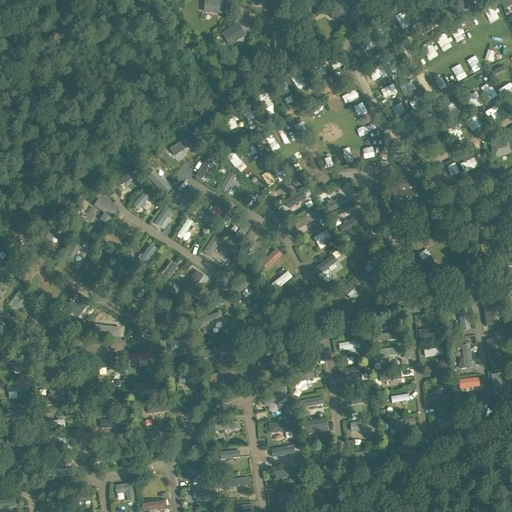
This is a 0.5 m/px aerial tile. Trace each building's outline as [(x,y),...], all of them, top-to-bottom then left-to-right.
[(204,0),(203,13),(217,14),(218,14),(222,15),(223,1),(216,0),(204,0)] [(334,0),(330,18),(344,22),(345,22),(348,5),(349,4),(334,1),(334,0)] [(511,0),(501,0),(499,1),(503,9),(511,4),(511,0)] [(419,17),(427,14),(424,8),(417,11),(419,17)] [(411,18),(403,22),(406,29),(414,26),(411,18)] [(318,44),(308,22),(300,26),(310,47),(318,44)] [(237,23),(221,34),(230,47),(246,36),(237,23)] [(280,31),(272,32),(274,43),(276,55),(284,54),(280,31)] [(377,38),(368,41),(371,49),(379,46),(377,38)] [(398,68),(399,75),(409,75),(408,67),(398,68)] [(385,69),(376,73),(379,79),(388,75),(385,69)] [(307,88),(311,86),(307,76),(303,78),(307,88)] [(417,81),(411,84),(415,92),(421,89),(417,81)] [(387,87),(389,96),(400,94),(398,85),(387,87)] [(274,97),(265,99),(269,111),(278,108),(274,97)] [(500,121),(507,118),(500,103),(492,107),(496,116),(498,115),(500,121)] [(359,119),(373,113),(370,105),(356,111),(359,119)] [(254,106),(248,109),(255,121),(260,118),(254,106)] [(431,115),(433,123),(441,121),(440,113),(431,115)] [(236,132),(245,127),(237,115),(229,120),(236,132)] [(485,128),(480,117),(469,123),(475,134),(485,128)] [(365,128),(368,135),(379,131),(376,124),(365,128)] [(221,129),(213,132),(218,141),(225,138),(221,129)] [(174,156),(194,144),(190,137),(170,149),(174,156)] [(332,156),(333,168),(343,166),(341,155),(332,156)] [(207,158),(198,171),(203,175),(208,168),(211,170),(214,167),(210,164),(212,161),(207,158)] [(467,163),(470,171),(482,167),(479,159),(467,163)] [(132,172),(117,181),(120,186),(124,183),(126,186),(129,184),(128,182),(135,178),(132,172)] [(169,189),(154,172),(147,178),(163,195),(169,189)] [(230,172),(220,188),(227,192),(230,187),(232,188),(234,184),(232,183),(236,176),(230,172)] [(394,185),(390,186),(395,217),(396,218),(426,212),(420,180),(413,182),(413,179),(396,182),(394,185)] [(461,186),(457,188),(461,198),(465,196),(461,186)] [(187,210),(198,193),(190,189),(179,205),(187,210)] [(233,195),(239,198),(241,192),(235,189),(233,195)] [(302,191),(284,202),(289,209),(301,202),(303,203),(306,201),(305,199),(306,198),(305,197),(310,194),(307,189),(302,192),(302,191)] [(138,211),(151,196),(152,195),(146,190),(132,206),(138,211)] [(487,208),(501,202),(499,195),(484,201),(487,208)] [(328,205),(326,206),(329,213),(348,204),(344,197),(333,203),(331,200),(326,202),(328,205)] [(117,211),(98,199),(94,206),(93,207),(103,213),(99,220),(100,221),(106,225),(107,226),(117,211)] [(472,215),(480,213),(478,205),(470,208),(472,215)] [(161,228),(171,213),(166,209),(155,224),(161,228)] [(211,219),(207,226),(213,230),(224,213),(217,209),(214,215),(211,214),(209,217),(211,219)] [(297,231),(318,218),(313,210),(292,222),(293,225),(297,231)] [(343,224),(338,227),(343,235),(365,222),(361,214),(359,215),(356,211),(351,214),(354,218),(347,222),(346,220),(342,223),(343,224)] [(187,219),(177,234),(183,237),(188,229),(191,230),(193,227),(191,225),(193,223),(187,219)] [(51,242),(58,231),(60,232),(62,227),(60,226),(61,224),(55,220),(45,239),(51,243),(51,242)] [(478,226),(487,231),(490,226),(481,221),(478,226)] [(241,227),(230,242),(237,247),(247,231),(241,227)] [(118,237),(115,242),(122,247),(131,235),(126,231),(121,239),(118,237)] [(324,232),(308,241),(311,246),(327,237),(324,232)] [(214,234),(202,253),(210,258),(222,240),(214,234)] [(371,235),(354,246),(358,253),(376,242),(371,235)] [(78,250),(83,242),(75,238),(65,257),(73,261),(73,260),(74,258),(78,250)] [(141,255),(138,259),(140,260),(139,262),(145,266),(157,249),(151,245),(143,256),(141,255)] [(266,271),(282,256),(276,249),(272,253),(266,259),(264,257),(261,260),(263,262),(260,265),(266,271)] [(5,267),(2,271),(9,275),(21,258),(14,254),(8,264),(6,262),(3,266),(5,267)] [(89,277),(101,258),(98,256),(94,254),(82,274),(89,278),(89,277)] [(125,263),(129,257),(128,256),(125,254),(121,261),(125,263)] [(319,275),(335,264),(336,263),(337,262),(332,255),(314,269),(319,275)] [(386,260),(370,274),(376,281),(392,267),(386,260)] [(161,276),(158,280),(165,285),(178,267),(171,262),(164,273),(162,271),(159,275),(161,276)] [(122,273),(126,268),(119,263),(108,277),(115,282),(119,277),(121,278),(124,275),(122,273)] [(34,286),(44,271),(38,267),(28,282),(34,286)] [(189,298),(204,276),(196,270),(194,274),(185,287),(181,293),(189,298)] [(356,274),(340,292),(346,297),(352,290),(354,291),(356,288),(355,287),(362,279),(356,274)] [(250,275),(234,290),(239,295),(255,281),(250,275)] [(134,298),(147,282),(140,277),(127,293),(134,298)] [(268,289),(270,293),(283,284),(279,280),(272,285),(270,283),(267,285),(269,287),(267,288),(268,289)] [(284,295),(304,287),(302,280),(281,288),(284,295)] [(404,280),(392,292),(396,296),(409,285),(404,280)] [(15,309),(27,293),(20,288),(7,306),(8,306),(14,311),(15,309)] [(155,312),(166,297),(160,292),(148,307),(155,312)] [(294,311),(306,299),(301,294),(296,299),(294,301),(292,299),(288,302),(289,304),(290,304),(289,305),(290,306),(294,311)] [(78,318),(89,303),(83,299),(77,308),(71,303),(67,309),(78,318)] [(43,304),(30,321),(37,326),(50,309),(43,304)] [(493,317),(492,314),(492,311),(491,304),(483,305),(485,325),(486,327),(494,326),(493,322),(496,322),(495,317),(493,317)] [(291,311),(287,306),(285,308),(282,311),(286,315),(291,311)] [(470,329),(466,306),(456,308),(461,332),(471,330),(470,329)] [(199,330),(223,321),(220,312),(196,321),(199,330)] [(57,339),(70,321),(63,316),(51,334),(57,339)] [(317,331),(321,329),(326,325),(322,320),(321,318),(312,324),(300,332),(305,340),(317,331)] [(267,320),(245,327),(248,335),(255,333),(256,335),(260,334),(259,331),(270,328),(267,320)] [(120,337),(121,328),(94,325),(93,335),(108,337),(120,338),(120,337)] [(441,329),(416,332),(418,342),(442,339),(441,329)] [(398,340),(397,333),(382,334),(382,332),(378,332),(378,335),(372,335),(373,343),(398,340)] [(194,346),(193,338),(170,343),(171,351),(194,346)] [(493,339),(485,340),(489,361),(497,360),(493,339)] [(360,348),(359,341),(338,344),(339,352),(342,352),(343,351),(348,350),(350,350),(356,349),(358,349),(360,348)] [(223,353),(221,346),(202,352),(204,359),(216,355),(217,358),(221,356),(220,354),(223,353)] [(459,366),(458,366),(459,372),(465,371),(469,372),(473,370),(470,351),(470,348),(465,347),(461,349),(463,361),(459,361),(459,366)] [(401,356),(400,348),(379,350),(379,358),(381,357),(389,357),(394,356),(401,356)] [(443,355),(442,348),(423,351),(424,354),(424,358),(443,355)] [(152,360),(151,351),(150,351),(126,356),(127,364),(131,363),(132,366),(136,365),(136,363),(152,360)] [(261,361),(256,363),(259,369),(278,363),(276,356),(265,360),(264,357),(260,359),(261,361)] [(117,360),(94,362),(95,370),(99,370),(99,376),(106,376),(106,369),(118,368),(117,360)] [(365,375),(364,366),(338,370),(340,379),(354,376),(362,375),(365,375)] [(65,378),(65,369),(58,370),(58,367),(52,367),(52,370),(42,370),(42,379),(65,378)] [(230,371),(209,378),(211,385),(219,383),(219,385),(225,384),(224,381),(232,378),(230,371)] [(315,371),(295,376),(299,388),(303,387),(302,383),(309,381),(310,382),(313,382),(313,379),(317,378),(315,371)] [(401,372),(380,374),(380,382),(395,381),(396,383),(400,382),(400,380),(402,380),(401,372)] [(199,381),(197,373),(177,377),(179,384),(179,385),(192,383),(193,385),(197,384),(197,382),(198,381),(199,381)] [(504,373),(490,375),(493,392),(493,394),(507,392),(504,373)] [(479,378),(458,380),(459,389),(480,387),(479,378)] [(159,389),(158,382),(133,385),(133,392),(137,392),(138,392),(139,394),(143,393),(143,391),(155,390),(159,389)] [(29,386),(8,386),(8,393),(17,393),(18,396),(22,395),(22,393),(30,393),(29,386)] [(282,386),(262,402),(268,409),(281,398),(283,399),(286,397),(285,395),(288,392),(282,386)] [(99,392),(99,399),(113,399),(113,402),(117,402),(117,399),(121,399),(121,392),(99,392)] [(409,394),(391,397),(392,403),(400,402),(401,404),(407,404),(406,401),(410,400),(409,394)] [(449,398),(448,394),(438,394),(427,395),(427,396),(428,404),(449,402),(449,398)] [(50,398),(39,399),(39,407),(64,405),(64,397),(55,398),(54,395),(50,396),(50,398)] [(370,403),(369,395),(367,395),(351,397),(350,397),(351,406),(370,403)] [(324,405),(322,397),(320,397),(304,400),(299,401),(300,409),(323,405),(324,405)] [(167,412),(166,404),(147,406),(148,415),(167,412)] [(398,413),(397,405),(389,405),(390,414),(398,413)] [(29,419),(29,411),(7,411),(7,419),(28,419),(29,419)] [(415,426),(414,418),(393,420),(394,428),(415,426)] [(46,422),(41,423),(42,431),(65,428),(64,420),(50,422),(50,419),(46,420),(46,422)] [(121,420),(100,421),(100,428),(114,428),(114,430),(118,430),(118,428),(122,427),(121,420)] [(294,431),(293,421),(268,424),(270,434),(271,434),(285,432),(294,431)] [(376,430),(375,421),(364,422),(349,423),(350,433),(376,430)] [(328,425),(305,428),(306,436),(319,434),(319,436),(324,436),(324,433),(329,432),(329,428),(333,427),(332,422),(328,423),(328,425)] [(240,423),(214,425),(214,433),(241,430),(240,423)] [(460,434),(458,425),(457,425),(437,430),(438,437),(439,439),(441,438),(456,435),(460,434)] [(159,439),(158,431),(155,431),(137,433),(138,442),(142,442),(159,439)] [(30,444),(30,435),(7,435),(7,437),(7,445),(28,444),(30,444)] [(418,449),(417,442),(395,446),(396,446),(397,454),(418,451),(418,449)] [(43,450),(38,451),(39,456),(44,456),(44,457),(69,453),(68,450),(67,443),(43,447),(43,450)] [(126,447),(103,451),(104,459),(105,459),(113,458),(118,457),(119,459),(124,458),(123,455),(127,454),(126,447)] [(295,453),(294,447),(275,449),(277,456),(288,455),(288,457),(293,456),(292,454),(295,453)] [(380,458),(378,449),(365,451),(353,454),(355,462),(366,460),(369,460),(370,459),(371,462),(375,461),(375,458),(380,458)] [(240,450),(221,452),(221,459),(229,458),(229,462),(236,461),(236,458),(241,458),(240,450)] [(336,461),(335,453),(328,454),(311,457),(312,464),(336,461)] [(32,461),(12,461),(12,467),(25,467),(25,470),(29,470),(29,467),(32,467),(32,461)] [(209,462),(183,467),(184,473),(197,471),(197,473),(202,472),(201,470),(210,468),(209,462)] [(51,470),(47,470),(48,478),(70,476),(70,468),(55,469),(55,467),(51,467),(51,470)] [(298,469),(276,471),(276,479),(290,478),(291,480),(295,480),(295,477),(299,477),(298,469)] [(250,477),(224,480),(225,488),(228,488),(229,491),(234,490),(233,487),(251,485),(250,477)] [(333,477),(311,480),(312,488),(316,487),(316,490),(321,489),(321,487),(334,484),(333,477)] [(115,486),(115,490),(117,495),(118,498),(123,497),(124,497),(126,497),(127,500),(127,501),(131,502),(135,500),(132,483),(115,486)] [(218,494),(216,485),(192,489),(194,499),(196,498),(199,498),(215,495),(218,494)] [(302,490),(277,494),(279,502),(303,499),(302,490)] [(93,493),(68,497),(69,504),(74,504),(74,506),(79,506),(78,503),(94,501),(93,493)] [(16,507),(15,499),(0,500),(0,509),(15,508),(16,507)] [(167,509),(166,500),(141,504),(141,511),(143,511),(147,511),(165,509),(167,509)]
